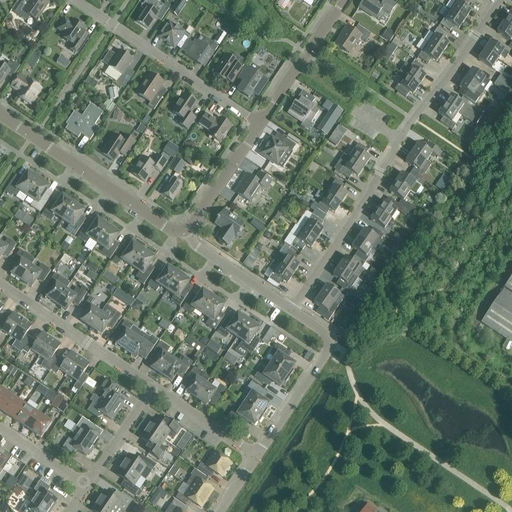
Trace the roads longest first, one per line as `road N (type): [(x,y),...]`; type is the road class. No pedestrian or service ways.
road 1 (residential): [(287,306),(494,0)]
road 2 (residential): [(258,125),(71,0)]
road 3 (residential): [(0,114),(179,233)]
road 4 (residential): [(151,384),(0,283)]
road 5 (residential): [(258,125),(343,0)]
road 6 (residential): [(330,340),(253,456)]
road 7 (residential): [(179,233),(258,125)]
road 8 (residential): [(287,306),(179,233)]
road 9 (residential): [(151,384),(81,492)]
road 10 (residential): [(253,456),(151,384)]
